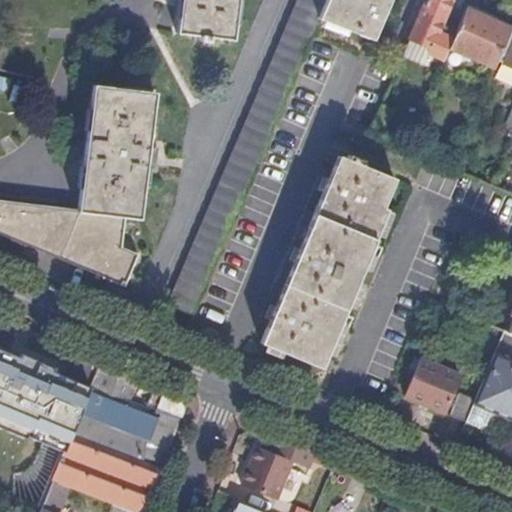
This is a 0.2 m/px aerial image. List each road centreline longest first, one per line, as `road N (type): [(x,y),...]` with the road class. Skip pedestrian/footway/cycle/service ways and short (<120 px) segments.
road 1 (tertiary): [(224,384),(511,504)]
road 2 (tertiary): [(0,290),(224,384)]
road 3 (residential): [(176,511),(224,384)]
